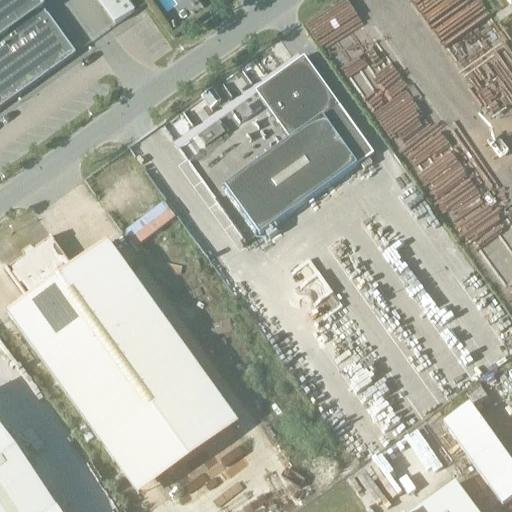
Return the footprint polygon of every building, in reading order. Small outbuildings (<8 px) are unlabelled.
[(45,18),(32,0),(0,0),(0,109),(74,56),(46,17),(45,18)] [(131,22),(116,0),(88,0),(111,35),(131,22)] [(304,58),(255,93),(290,141),(224,188),(260,238),(358,167),(323,119),(339,107),(304,58)] [(389,106),(379,114),(388,125),(398,117),(389,106)] [(366,218),(381,204),(369,190),(354,204),(366,218)] [(393,230),(407,223),(403,216),(377,228),(385,243),(396,238),(393,230)] [(239,429),(214,394),(108,246),(73,271),(51,240),(36,251),(37,252),(34,254),(30,251),(23,256),(25,260),(22,263),(21,261),(6,272),(28,303),(8,317),(139,500),(239,429)] [(279,336),(268,342),(281,364),(292,357),(279,336)] [(511,466),(469,407),(444,425),(502,508),(511,500),(511,466)] [(46,445),(88,511),(117,511),(67,432),(46,445)] [(0,511),(49,511),(0,442),(0,511)] [(475,511),(456,485),(419,511),(475,511)]
